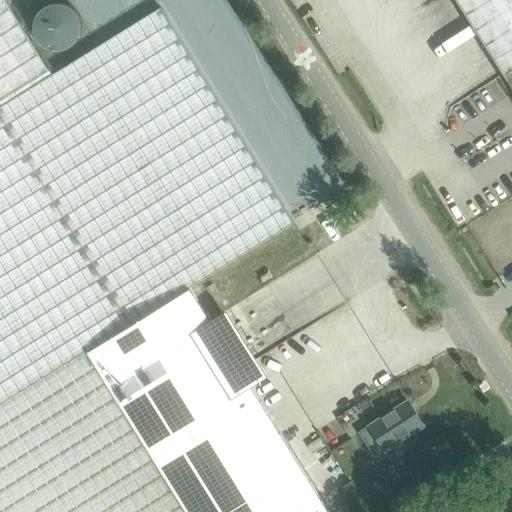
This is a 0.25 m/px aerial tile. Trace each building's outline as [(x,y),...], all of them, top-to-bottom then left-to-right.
[(0,0),(0,108),(53,75),(6,0),(0,0)] [(511,0),(457,0),(511,86),(511,0)] [(82,30),(83,25),(82,21),(81,17),(79,13),(76,9),(73,6),(69,4),(65,2),(60,2),(56,2),(51,3),(47,5),(44,8),(40,11),(38,15),(36,20),(36,25),(36,29),(37,33),(39,37),(42,41),(45,44),(49,46),(54,48),(58,48),(63,48),(68,47),(72,44),(75,42),(78,39),(81,34),(82,30)] [(327,511),(250,388),(263,380),(253,362),(240,370),(190,289),(294,224),(160,8),(0,108),(0,511),(327,511)] [(414,431),(423,426),(406,400),(368,425),(369,426),(360,432),(378,460),(387,454),(391,460),(420,441),(414,431)] [(344,431),(358,422),(348,407),(334,417),(344,431)]
